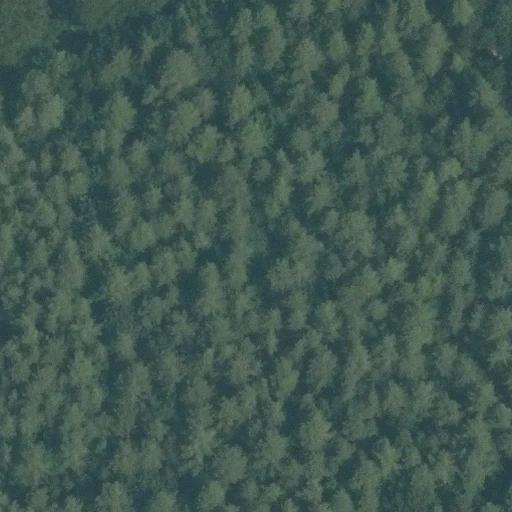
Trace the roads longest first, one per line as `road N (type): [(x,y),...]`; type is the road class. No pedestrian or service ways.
road 1 (track): [(511,405),(195,511)]
road 2 (tertiary): [(0,63),(187,0)]
